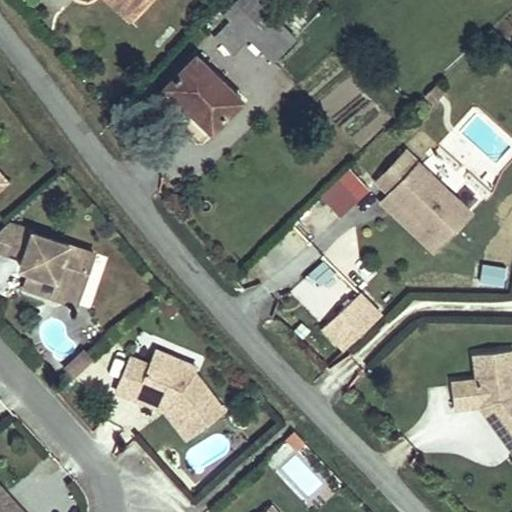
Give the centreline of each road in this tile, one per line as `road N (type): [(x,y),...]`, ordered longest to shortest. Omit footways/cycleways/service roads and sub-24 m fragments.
road 1 (residential): [(413,511),(197,280),(0,29)]
road 2 (residential): [(109,511),(101,473),(0,361)]
